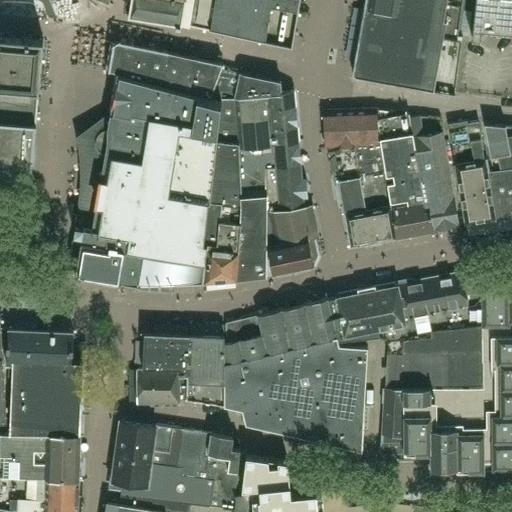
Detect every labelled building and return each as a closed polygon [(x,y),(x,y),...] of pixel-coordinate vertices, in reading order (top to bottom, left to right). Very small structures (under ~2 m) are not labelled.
[(292,45),(299,0),(130,0),(128,10),(177,19),(176,21),(292,45)] [(365,0),(353,72),(355,76),(414,86),(416,74),(418,62),(420,50),(421,39),(423,27),(425,15),(427,4),(463,10),(464,0),(365,0)] [(511,0),(475,0),(472,37),(481,38),(482,28),(511,31),(511,0)] [(425,15),(461,21),(463,10),(427,4),(425,15)] [(425,15),(423,27),(459,33),(461,21),(425,15)] [(460,45),(462,34),(459,34),(459,33),(423,27),(421,39),(460,45)] [(36,123),(43,38),(0,34),(0,174),(30,177),(35,125),(36,125),(36,123)] [(421,39),(420,50),(459,57),(460,45),(421,39)] [(211,96),(223,63),(123,42),(115,40),(109,69),(117,71),(117,72),(133,76),(143,79),(210,97),(211,96)] [(459,57),(420,50),(418,62),(457,69),(459,57)] [(418,62),(416,74),(455,81),(457,69),(418,62)] [(241,67),(240,67),(234,97),(235,97),(235,99),(221,99),(221,100),(218,117),(215,144),(216,144),(216,146),(239,149),(242,192),(265,190),(266,168),(267,168),(266,167),(284,165),(301,164),(301,162),(302,162),(302,160),(300,160),(299,145),(300,145),(300,142),(299,143),(297,126),(298,126),(298,124),(297,124),(296,109),(297,109),(297,106),(296,107),(294,91),(295,91),(294,90),(282,91),(281,80),(240,71),(241,67)] [(143,119),(162,124),(179,128),(179,129),(190,131),(200,134),(203,118),(218,117),(221,100),(221,99),(211,96),(210,97),(143,79),(133,76),(117,72),(110,112),(124,115),(143,119)] [(455,81),(416,74),(414,86),(434,89),(454,92),(455,81)] [(376,108),(350,109),(324,110),(326,146),(333,145),(380,138),(376,109),(376,108)] [(386,171),(391,205),(396,236),(399,236),(399,235),(431,229),(431,230),(433,229),(430,209),(424,210),(421,191),(422,191),(413,136),(414,136),(410,112),(396,114),(395,110),(376,108),(376,109),(380,138),(386,171)] [(143,119),(124,115),(110,112),(91,125),(86,137),(84,150),(85,163),(85,176),(85,189),(83,201),(81,218),(75,221),(72,233),(82,235),(75,274),(121,282),(121,280),(139,283),(139,282),(143,253),(145,241),(146,235),(154,174),(162,124),(143,119)] [(216,146),(216,144),(215,144),(218,117),(203,118),(200,134),(190,131),(179,129),(179,128),(162,124),(154,174),(146,235),(145,241),(143,253),(139,282),(139,283),(140,283),(141,282),(184,282),(203,281),(206,241),(204,241),(206,221),(208,201),(210,201),(216,146)] [(466,222),(496,217),(488,170),(489,170),(486,157),(485,157),(479,121),(468,123),(467,120),(449,123),(466,222)] [(489,170),(488,170),(496,217),(511,214),(511,125),(505,125),(487,128),(486,123),(485,123),(491,156),(499,154),(501,168),(489,170)] [(414,136),(413,136),(422,191),(421,191),(424,210),(430,209),(433,229),(443,227),(443,225),(449,223),(450,226),(459,224),(452,185),(443,131),(414,136)] [(333,145),(339,179),(386,171),(380,138),(333,145)] [(242,192),(239,149),(216,146),(210,201),(208,201),(206,221),(204,241),(206,241),(203,281),(238,277),(238,274),(265,271),(265,275),(267,274),(266,195),(241,197),(241,192),(242,192)] [(304,197),(308,197),(308,195),(307,195),(305,179),(307,179),(307,177),(302,178),(301,164),(284,165),(266,167),(267,168),(268,249),(273,273),(314,264),(319,255),(315,237),(319,236),(312,204),(305,205),(304,197)] [(397,237),(396,236),(391,205),(386,171),(339,179),(345,212),(345,214),(346,214),(351,243),(351,245),(397,237)] [(414,322),(405,323),(406,332),(483,324),(483,286),(483,282),(483,268),(476,270),(441,276),(437,277),(438,281),(426,283),(426,279),(406,282),(414,322)] [(336,296),(328,298),(338,336),(344,335),(345,339),(380,335),(379,328),(388,335),(406,332),(405,323),(414,322),(406,282),(372,289),(336,296)] [(387,354),(381,451),(384,451),(404,450),(430,450),(430,468),(448,467),(448,468),(511,467),(511,466),(511,285),(483,286),(483,324),(406,332),(388,335),(388,340),(446,337),(471,337),(471,351),(447,351),(387,354)] [(223,336),(224,371),(224,405),(226,405),(226,406),(243,409),(246,423),(351,447),(363,450),(363,439),(368,346),(339,344),(338,336),(328,298),(328,297),(288,307),(257,314),(258,314),(257,315),(248,317),(225,323),(226,336),(224,336),(223,336)] [(10,432),(44,433),(78,435),(78,434),(78,432),(79,432),(80,365),(69,365),(69,329),(8,327),(6,363),(12,364),(10,432)] [(144,366),(144,367),(165,367),(179,367),(186,366),(186,335),(167,334),(153,333),(146,333),(146,340),(145,366),(144,366)] [(179,374),(179,400),(187,399),(206,402),(224,405),(224,371),(223,336),(222,336),(222,337),(204,336),(186,335),(186,366),(186,374),(179,374)] [(388,340),(387,354),(447,351),(471,351),(471,337),(446,337),(388,340)] [(138,367),(138,403),(180,403),(179,400),(179,374),(186,374),(186,366),(179,367),(165,367),(144,367),(138,367)] [(121,490),(120,494),(233,507),(234,499),(240,447),(232,446),(233,434),(120,418),(109,489),(121,490)] [(78,456),(78,435),(44,433),(10,432),(10,433),(0,432),(0,474),(26,476),(46,476),(46,477),(78,478),(78,456)] [(324,511),(322,490),(291,493),(288,460),(246,454),(240,498),(234,499),(233,507),(232,511),(324,511)] [(19,511),(76,511),(78,478),(46,477),(46,476),(26,476),(25,499),(10,499),(10,510),(19,511)] [(232,511),(233,507),(120,494),(119,503),(107,501),(105,511),(232,511)]
